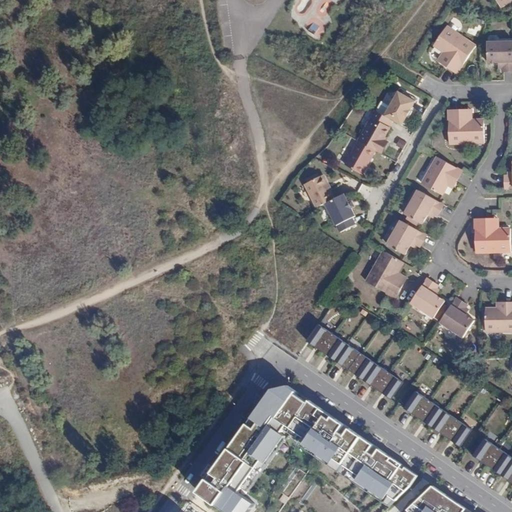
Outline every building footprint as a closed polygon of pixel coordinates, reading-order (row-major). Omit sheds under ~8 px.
[(481,47),(455,29),(442,47),(456,56),(450,65),(464,74),(481,47)] [(511,44),(496,45),(497,65),(511,64),(511,44)] [(384,101),(378,110),(381,112),(398,123),(403,126),(418,103),(401,92),(392,107),(384,101)] [(398,123),(381,112),(361,142),(383,156),(388,149),(384,146),(398,123)] [(454,145),(489,144),(488,125),(469,125),(468,113),(453,114),(454,145)] [(358,146),(345,165),(361,176),(374,157),(358,146)] [(467,172),(444,158),(429,182),(445,192),(452,179),(459,184),(467,172)] [(318,175),(307,179),(309,185),(305,186),(314,210),(327,204),(334,202),(330,193),(333,192),(327,177),(321,180),(318,175)] [(445,205),(424,191),(410,212),(426,222),(433,209),(439,213),(445,205)] [(334,202),(327,204),(339,235),(355,228),(351,218),(357,217),(349,196),(334,202)] [(478,252),(511,251),(511,230),(492,230),(492,219),(478,220),(478,252)] [(422,242),(427,233),(405,220),(392,240),(409,250),(416,239),(422,242)] [(372,278),(401,296),(410,281),(399,274),(407,263),(388,251),(372,278)] [(430,277),(415,300),(437,315),(448,298),(438,291),(442,285),(430,277)] [(470,302),(460,295),(442,318),(467,334),(478,316),(466,307),(470,302)] [(490,307),(491,330),(511,329),(511,301),(506,301),(506,306),(490,307)] [(307,343),(322,353),(338,331),(322,321),(307,343)] [(322,353),(336,362),(351,340),(338,331),(322,353)] [(336,362),(349,372),(365,349),(351,340),(336,362)] [(349,372),(362,381),(378,358),(365,349),(349,372)] [(362,381),(377,390),(392,368),(378,358),(362,381)] [(392,368),(377,390),(391,400),(406,378),(392,368)] [(256,409),(284,430),(389,508),(419,467),(292,378),(276,382),(256,409)] [(404,409),(416,419),(431,399),(418,390),(404,409)] [(416,419),(431,429),(445,409),(431,399),(416,419)] [(431,429),(444,438),(458,417),(445,409),(431,429)] [(244,493),(284,435),(252,412),(195,493),(223,511),(246,511),(255,500),(244,493)] [(458,417),(444,438),(459,448),(473,427),(458,417)] [(471,460),(484,469),(499,446),(486,437),(471,460)] [(484,469),(498,478),(511,455),(511,454),(499,446),(484,469)] [(511,455),(498,478),(511,486),(511,455)] [(296,467),(279,490),(289,497),(306,474),(296,467)] [(476,511),(429,479),(403,511),(476,511)]
